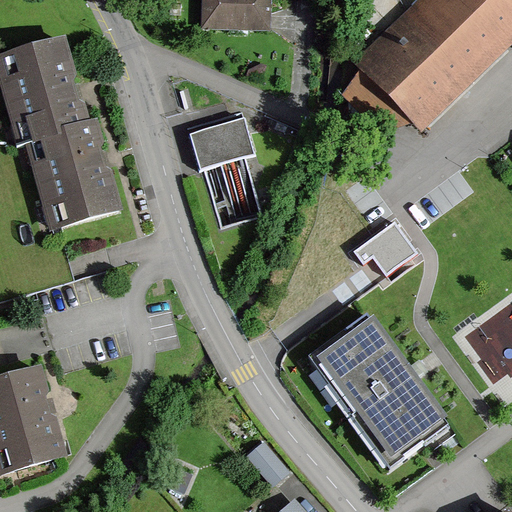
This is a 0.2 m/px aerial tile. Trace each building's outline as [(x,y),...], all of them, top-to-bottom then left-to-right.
[(266,0),(203,0),(202,29),(265,31),(266,0)] [(511,33),(511,11),(501,0),(425,0),(358,65),(416,128),(511,33)] [(92,126),(85,128),(79,109),(73,106),(70,96),(68,86),(71,80),(61,44),(1,61),(6,82),(2,89),(12,124),(19,128),(25,147),(33,145),(38,163),(33,170),(43,205),(51,209),(56,229),(117,213),(107,177),(101,173),(97,161),(95,153),(99,147),(92,126)] [(254,157),(243,122),(187,138),(197,174),(254,157)] [(350,341),(320,363),(395,466),(422,446),(419,442),(443,425),(365,318),(344,333),(350,341)] [(43,394),(37,372),(0,382),(0,471),(1,476),(61,458),(51,423),(45,420),(42,409),(40,400),(43,394)] [(261,447),(248,458),(272,486),(285,475),(261,447)]
